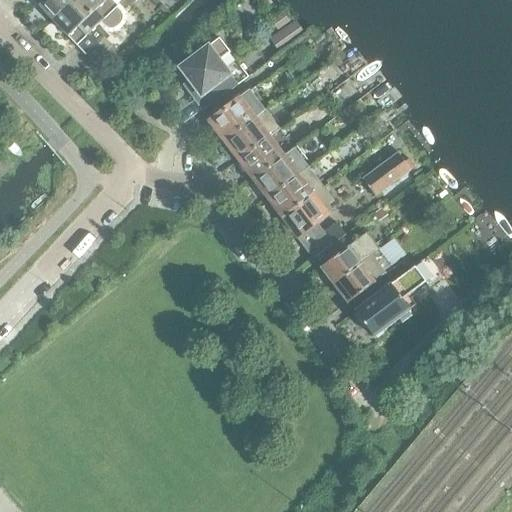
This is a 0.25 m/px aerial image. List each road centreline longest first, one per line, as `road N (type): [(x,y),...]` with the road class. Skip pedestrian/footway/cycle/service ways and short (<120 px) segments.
road 1 (residential): [(375,418),(201,185),(126,177)]
road 2 (residential): [(126,177),(128,157),(0,21)]
road 3 (residential): [(0,320),(109,211),(126,177)]
